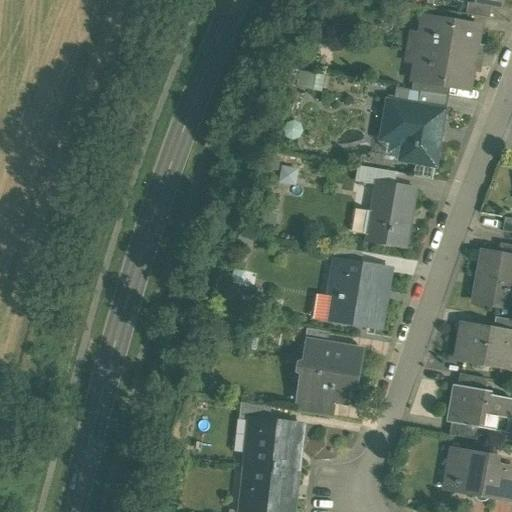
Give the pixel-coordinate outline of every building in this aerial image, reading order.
[(491,6),(468,2),(465,15),(489,19),(491,6)] [(461,14),(425,8),(423,20),(459,26),(461,14)] [(459,26),(423,20),(418,50),(474,59),(479,29),(459,26)] [(474,59),(418,50),(413,80),(449,86),(469,89),(474,59)] [(297,92),(326,96),(328,77),(300,76),(297,92)] [(449,86),(413,80),(411,91),(420,93),(447,97),(449,86)] [(447,97),(420,93),(418,105),(445,110),(447,97)] [(418,105),(387,100),(380,141),(401,145),(398,163),(437,169),(446,110),(445,110),(418,105)] [(275,161),(270,174),(280,177),(284,164),(275,161)] [(396,174),(358,168),(356,182),(377,186),(377,183),(394,186),(396,174)] [(284,170),(279,188),(299,193),(304,174),(284,170)] [(394,186),(377,183),(377,186),(372,212),(368,236),(367,242),(407,249),(416,190),(394,186)] [(372,212),(358,210),(354,234),(368,236),(372,212)] [(282,218),(268,215),(265,228),(279,231),(282,218)] [(511,219),(505,218),(502,232),(511,234),(511,219)] [(511,246),(500,244),(498,256),(511,258),(511,246)] [(362,254),(335,249),(332,262),(336,262),(336,261),(360,265),(362,254)] [(511,258),(498,256),(481,253),(473,302),(503,308),(505,294),(511,294),(511,258)] [(360,265),(336,261),(336,262),(330,298),(337,299),(333,322),(380,329),(390,270),(360,265)] [(511,321),(495,319),(493,331),(511,334),(511,321)] [(511,334),(493,331),(463,325),(456,361),(472,363),(472,365),(475,370),(481,371),(487,368),(487,366),(508,370),(511,351),(511,334)] [(331,333),(307,329),(305,342),(307,343),(307,341),(329,345),(331,333)] [(329,345),(307,341),(307,343),(303,362),(299,363),(297,374),(301,376),(298,395),(309,397),(309,399),(336,403),(349,406),(354,374),(360,375),(364,351),(329,345)] [(487,380),(459,375),(457,387),(485,392),(487,380)] [(485,392),(457,387),(455,399),(452,399),(449,414),(452,414),(451,424),(478,430),(502,434),(504,423),(509,424),(511,411),(510,411),(511,401),(491,397),(492,393),(485,392)] [(336,403),(309,399),(309,397),(298,395),(295,412),(333,419),(336,403)] [(271,408),(241,403),(239,420),(251,421),(251,420),(269,422),(271,408)] [(269,422),(251,420),(251,421),(246,467),(298,472),(302,425),(269,422)] [(478,430),(451,424),(448,436),(476,441),(478,430)] [(498,459),(453,451),(446,491),(468,495),(468,496),(495,501),(496,500),(511,503),(511,474),(509,474),(510,470),(496,467),(498,459)] [(293,511),(298,472),(246,467),(242,511),(241,511),(293,511)]
